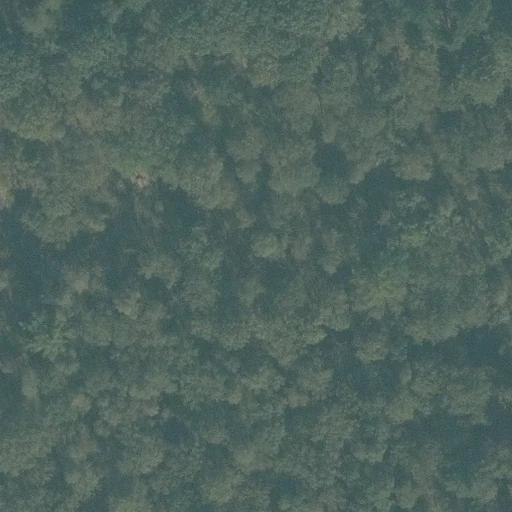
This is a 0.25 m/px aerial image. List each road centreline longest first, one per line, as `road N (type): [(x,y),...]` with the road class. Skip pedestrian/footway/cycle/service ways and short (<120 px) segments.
road 1 (track): [(201,0),(0,45)]
road 2 (track): [(0,408),(68,511)]
